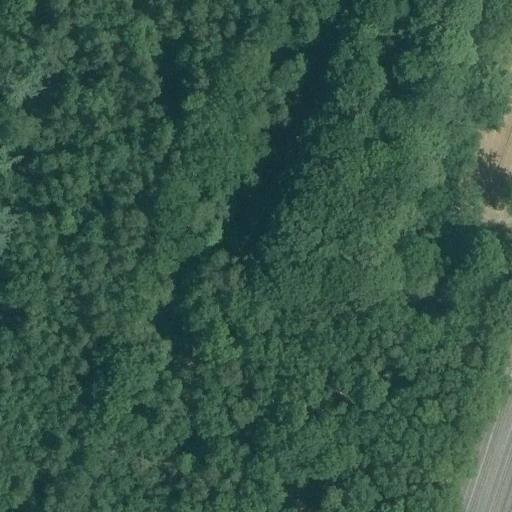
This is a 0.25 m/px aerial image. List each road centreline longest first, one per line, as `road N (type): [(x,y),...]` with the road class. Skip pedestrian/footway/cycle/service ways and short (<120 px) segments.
road 1 (tertiary): [(84,511),(138,388),(194,181),(225,117),(304,0)]
road 2 (track): [(226,511),(394,0)]
road 3 (track): [(98,0),(0,295)]
